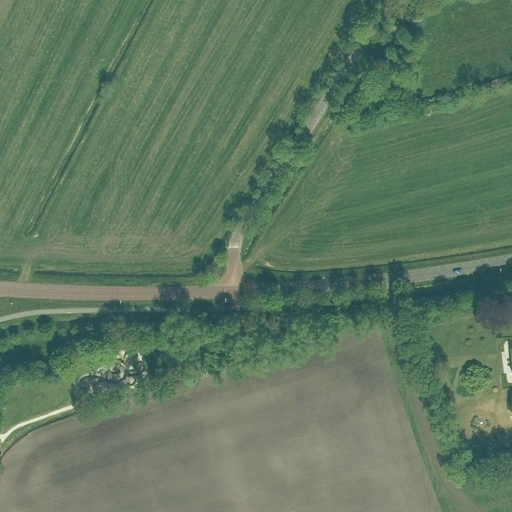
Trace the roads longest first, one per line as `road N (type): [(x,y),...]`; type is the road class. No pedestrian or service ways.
road 1 (tertiary): [(391,0),(242,223),(235,291)]
road 2 (secondary): [(235,291),(410,277),(511,259)]
road 3 (secondary): [(235,291),(0,289)]
